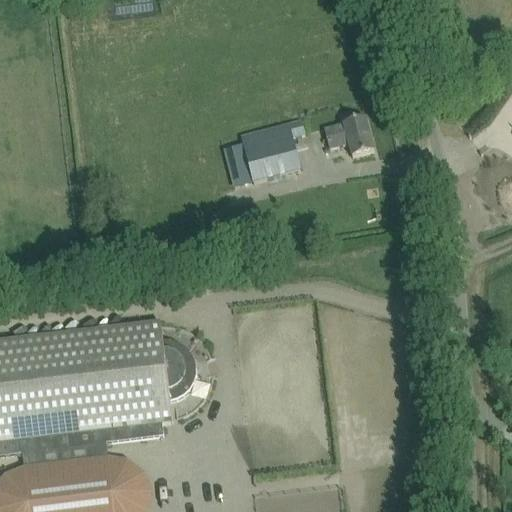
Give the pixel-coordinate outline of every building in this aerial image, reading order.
[(366,122),(324,133),(329,153),(349,148),(352,161),(375,155),(366,122)] [(242,140),(254,186),(301,174),(292,142),(305,138),(301,124),(242,140)] [(363,193),(367,210),(391,204),(387,187),(363,193)] [(265,235),(334,227),(330,195),(261,203),(265,235)] [(164,346),(162,329),(161,326),(0,346),(0,446),(21,444),(25,476),(21,477),(18,478),(14,479),(11,481),(8,483),(5,486),(2,488),(0,491),(0,511),(147,511),(148,511),(149,508),(149,504),(149,501),(149,497),(148,493),(147,489),(145,486),(143,482),(141,479),(138,476),(135,473),(132,471),(129,469),(125,467),(121,466),(117,466),(113,465),(109,466),(107,447),(164,440),(162,427),(173,425),(171,406),(178,404),(185,401),(191,395),(195,388),(197,380),(197,372),(195,365),(191,358),(186,352),(179,348),(171,346),(164,346)]
